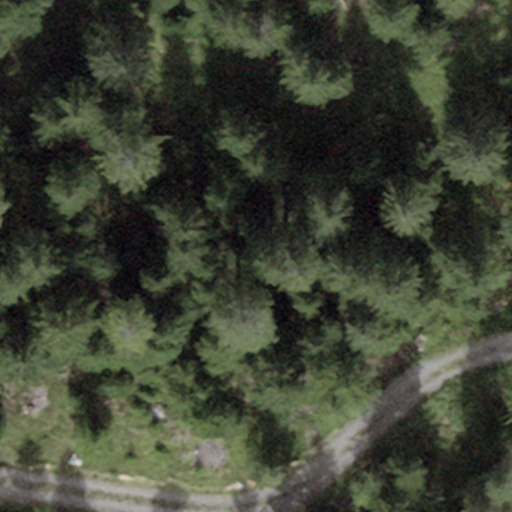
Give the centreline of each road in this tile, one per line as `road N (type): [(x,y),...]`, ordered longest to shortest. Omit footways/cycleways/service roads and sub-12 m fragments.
road 1 (track): [(511,334),(400,400),(294,507),(274,511)]
road 2 (track): [(156,511),(0,495)]
